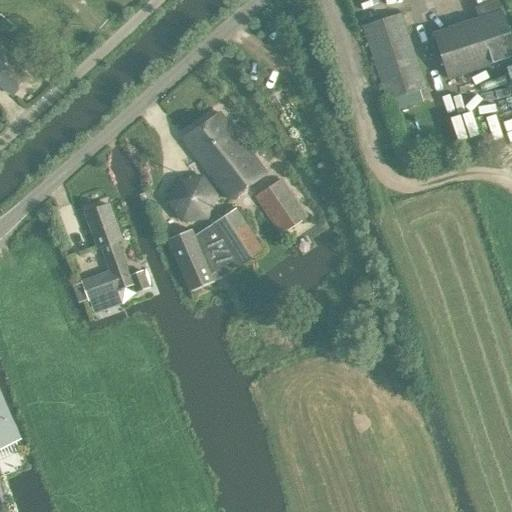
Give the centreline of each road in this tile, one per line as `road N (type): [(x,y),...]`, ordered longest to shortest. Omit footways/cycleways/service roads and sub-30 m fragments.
road 1 (unclassified): [(0,232),(264,0)]
road 2 (track): [(333,0),(394,179),(417,185),(480,167),(511,181)]
road 3 (track): [(104,511),(0,252)]
road 4 (unclassified): [(160,0),(0,148)]
